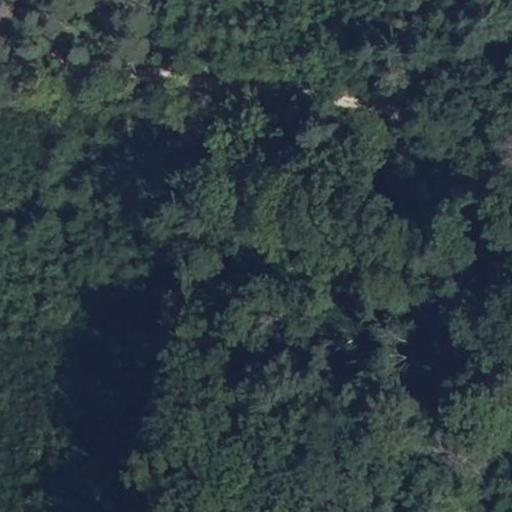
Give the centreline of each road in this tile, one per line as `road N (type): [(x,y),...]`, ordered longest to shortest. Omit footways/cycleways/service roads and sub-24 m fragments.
road 1 (track): [(403,113),(298,84),(0,56)]
road 2 (track): [(511,53),(403,113)]
road 3 (track): [(511,173),(403,113)]
